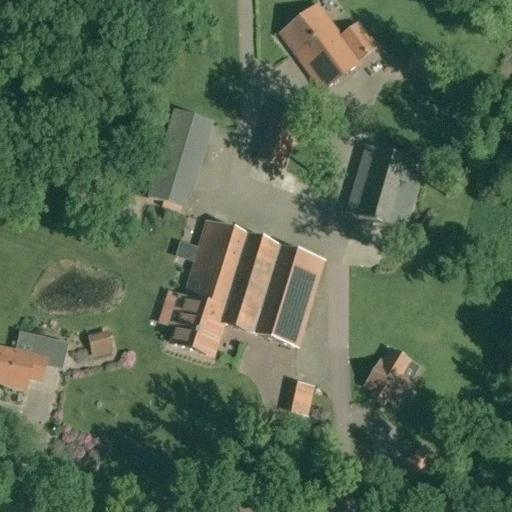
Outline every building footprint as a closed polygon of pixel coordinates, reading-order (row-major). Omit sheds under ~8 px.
[(321,93),(360,65),(359,63),(375,50),(361,32),(345,44),(318,7),(279,35),(321,93)] [(404,76),(432,87),(439,68),(411,57),(404,76)] [(282,169),(301,113),(276,104),(257,161),(282,169)] [(187,210),(211,125),(172,114),(148,198),(187,210)] [(426,169),(367,148),(346,215),(406,235),(426,169)] [(179,309),(190,313),(176,356),(208,367),(222,324),(299,349),(327,264),(207,224),(179,309)] [(108,333),(87,338),(92,360),(113,355),(108,333)] [(41,383),(47,358),(16,351),(16,354),(0,350),(0,383),(25,390),(27,380),(41,383)] [(413,388),(386,365),(368,386),(395,410),(413,388)] [(305,419),(308,387),(286,385),(283,416),(305,419)] [(425,449),(417,456),(426,466),(434,459),(425,449)]
